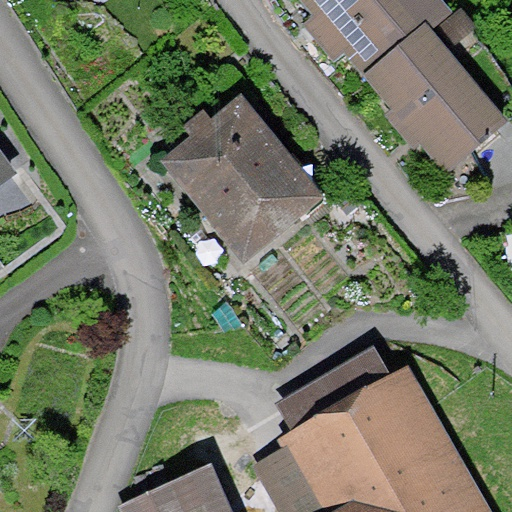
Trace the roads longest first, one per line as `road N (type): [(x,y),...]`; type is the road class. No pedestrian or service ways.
road 1 (residential): [(94,511),(140,370),(146,317),(139,276),(115,214),(0,39)]
road 2 (residential): [(254,0),(511,329)]
